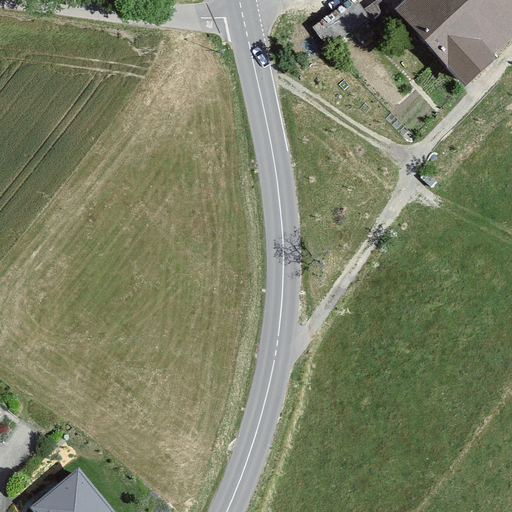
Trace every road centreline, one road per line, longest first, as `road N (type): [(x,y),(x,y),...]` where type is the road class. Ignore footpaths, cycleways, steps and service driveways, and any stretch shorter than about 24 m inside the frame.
road 1 (tertiary): [(226,511),(280,338),(284,232),(242,17)]
road 2 (residential): [(242,17),(18,0)]
